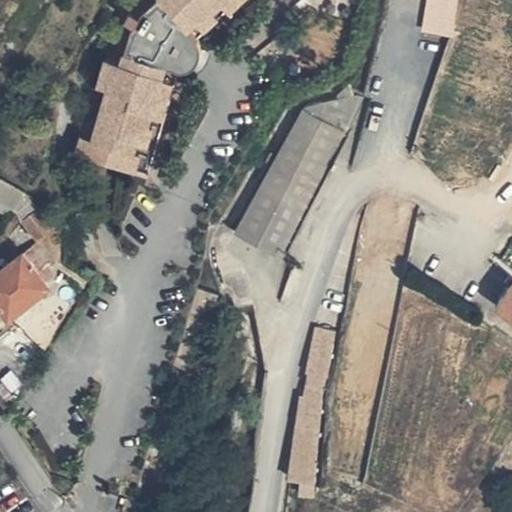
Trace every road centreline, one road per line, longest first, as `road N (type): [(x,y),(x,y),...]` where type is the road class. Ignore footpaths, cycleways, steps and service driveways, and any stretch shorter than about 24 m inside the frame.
road 1 (residential): [(266,511),(277,422),(315,273),(347,191),(387,170)]
road 2 (residential): [(387,170),(410,63),(399,23),(403,0)]
road 3 (residential): [(387,170),(451,204),(476,208),(511,183)]
